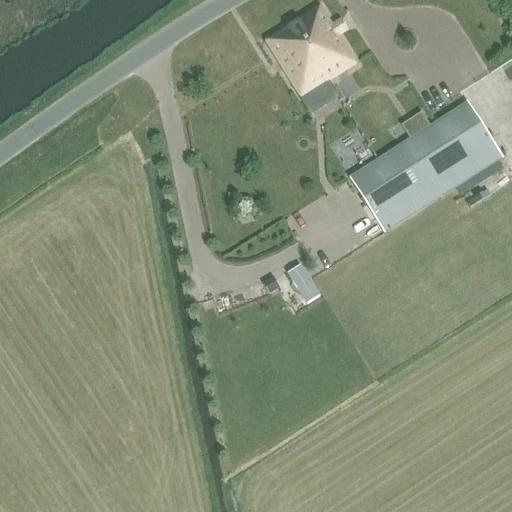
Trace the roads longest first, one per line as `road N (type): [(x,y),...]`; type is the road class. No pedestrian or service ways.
road 1 (unknown): [(144,53),(212,264),(227,268),(347,221)]
road 2 (unclassified): [(0,157),(233,0)]
